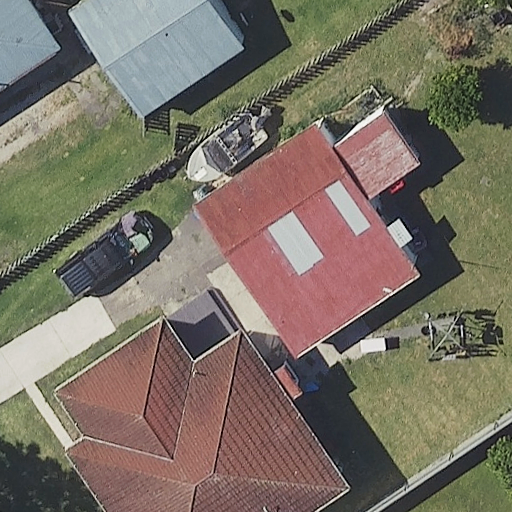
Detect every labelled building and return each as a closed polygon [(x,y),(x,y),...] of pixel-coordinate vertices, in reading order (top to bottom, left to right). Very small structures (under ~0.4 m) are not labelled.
[(0,0),(0,49),(40,23),(24,0),(0,0)] [(226,25),(208,0),(56,0),(123,97),(226,25)] [(407,144),(348,54),(170,169),(277,334),(408,249),(359,175),(407,144)] [(173,341),(140,294),(36,366),(70,414),(56,424),(117,511),(254,511),(327,461),(220,308),(173,341)] [(450,511),(437,492),(406,511),(450,511)]
